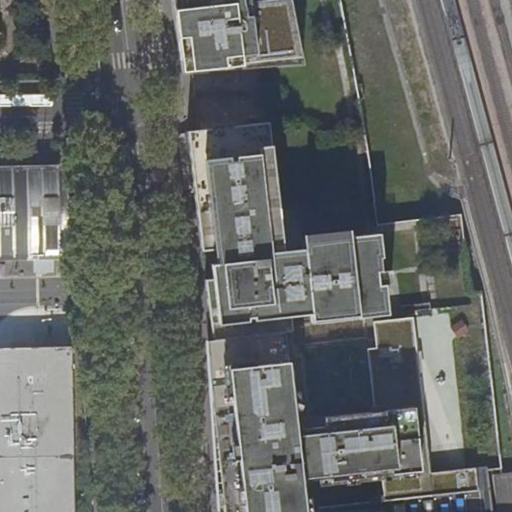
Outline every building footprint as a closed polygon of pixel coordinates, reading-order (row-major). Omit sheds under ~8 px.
[(242,67),(241,64),(302,57),(290,0),(171,0),(180,73),(242,67)] [(267,123),(187,133),(197,222),(204,221),(206,249),(219,246),(212,277),(214,294),(206,294),(207,315),(212,314),(213,324),(208,324),(209,341),(213,340),(214,353),(207,353),(217,489),(220,489),(222,511),(303,511),(300,479),(308,478),(308,480),(330,477),(331,484),(382,479),(384,502),(486,492),(488,511),(493,510),(487,468),(430,475),(412,319),(373,322),(376,349),(366,350),(374,412),(294,421),(283,333),(290,332),(289,317),(310,315),(310,321),(386,313),(383,286),(377,287),(375,273),(380,272),(379,258),(380,258),(378,234),(302,242),(303,249),(282,251),(267,123)] [(0,256),(75,255),(74,251),(70,211),(64,165),(13,167),(0,166),(0,256)] [(401,313),(429,311),(429,305),(401,307),(401,313)] [(0,349),(0,511),(74,511),(72,346),(0,349)] [(496,511),(511,511),(511,472),(493,474),(496,511)]
